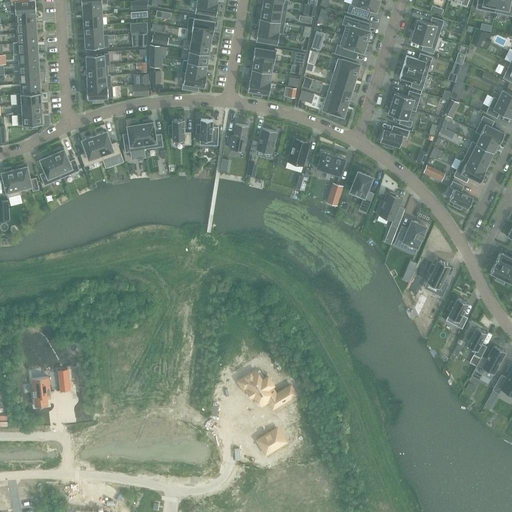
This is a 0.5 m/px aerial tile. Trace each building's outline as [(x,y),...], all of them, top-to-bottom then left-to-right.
[(28,0),(9,0),(10,2),(11,13),(16,13),(35,12),(36,12),(35,0),(34,0),(28,0)] [(196,0),(195,11),(198,12),(216,15),(218,3),(217,3),(198,0),(196,0)] [(286,12),(288,1),(284,0),(282,0),(263,0),(262,8),(286,12)] [(350,4),(347,12),(368,19),(371,11),(376,13),(380,2),(373,0),(352,0),(351,4),(350,4)] [(477,0),(476,8),(495,12),(497,0),(477,0)] [(510,0),(497,0),(495,12),(511,15),(511,3),(510,3),(510,0)] [(84,15),(102,14),(101,3),(83,4),(84,15)] [(284,22),(286,12),(262,8),(260,18),(284,22)] [(36,21),(35,12),(16,13),(17,23),(36,21)] [(102,25),(102,14),(84,15),(84,26),(102,25)] [(367,43),(370,32),(368,31),(371,24),(367,22),(345,16),(342,24),(346,25),(343,35),(367,43)] [(197,19),(189,17),(187,29),(188,29),(212,33),(213,33),(215,22),(197,19)] [(417,18),(414,29),(438,37),(444,20),(432,17),(430,22),(417,18)] [(284,22),(260,18),(259,29),(283,32),(284,22)] [(36,21),(17,23),(17,33),(37,32),(36,21)] [(132,23),(133,33),(147,32),(147,22),(132,23)] [(84,26),(85,37),(103,36),(102,25),(84,26)] [(257,32),(256,40),(274,43),(277,43),(279,32),(258,28),(257,32)] [(188,29),(187,39),(191,40),(210,43),(212,33),(188,29)] [(438,37),(414,29),(411,40),(423,44),(422,50),(433,53),(438,37)] [(37,42),(37,32),(17,33),(18,43),(37,42)] [(147,33),(139,33),(139,46),(147,46),(147,33)] [(153,34),(152,41),(161,43),(162,35),(153,34)] [(103,36),(85,37),(86,48),(105,47),(109,46),(108,39),(114,39),(114,35),(108,35),(103,36)] [(358,52),(364,53),(367,43),(343,35),(340,45),(337,45),(335,53),(356,59),(358,52)] [(475,37),(471,43),(480,47),(483,41),(475,37)] [(191,40),(190,50),(209,53),(210,43),(191,40)] [(314,40),(311,47),(320,50),(322,42),(314,40)] [(38,52),(37,42),(18,43),(13,43),(14,53),(18,53),(38,52)] [(150,44),(150,55),(159,57),(159,46),(150,44)] [(276,50),(255,47),(253,58),(254,58),(273,62),(274,62),(276,50)] [(207,65),(209,53),(190,50),(188,62),(207,65)] [(39,62),(38,52),(18,53),(19,63),(39,62)] [(87,66),(107,65),(110,64),(109,53),(86,55),(87,66)] [(418,59),(406,55),(403,66),(427,74),(432,57),(420,53),(418,59)] [(150,55),(149,66),(159,68),(159,57),(150,55)] [(311,57),(309,64),(313,65),(315,66),(317,59),(311,57)] [(252,69),(272,72),(273,62),(254,58),(252,69)] [(295,58),(294,65),(297,65),(303,66),(304,60),(295,58)] [(356,78),(360,65),(354,63),(338,58),(334,71),(356,78)] [(184,61),(182,71),(185,72),(205,75),(207,65),(184,61)] [(39,62),(19,63),(20,73),(39,72),(39,62)] [(511,63),(510,62),(503,78),(510,81),(511,82),(511,63)] [(107,65),(87,66),(87,77),(108,75),(107,65)] [(427,74),(403,66),(399,77),(412,81),(410,87),(422,90),(427,74)] [(272,72),(252,69),(251,79),(270,82),(272,72)] [(160,82),(160,70),(151,70),(151,82),(158,82),(160,82)] [(458,75),(457,79),(463,82),(466,72),(460,70),(458,75)] [(352,91),(356,78),(334,71),(330,84),(352,91)] [(39,72),(20,73),(20,84),(40,82),(39,72)] [(206,75),(205,75),(185,72),(183,83),(199,86),(205,87),(206,75)] [(449,72),(447,80),(455,83),(457,79),(458,75),(451,73),(449,72)] [(481,79),(495,86),(499,79),(484,72),(481,79)] [(313,81),(326,84),(328,76),(315,73),(313,81)] [(110,75),(108,75),(87,77),(88,87),(111,86),(110,75)] [(305,77),(303,85),(310,87),(312,79),(305,77)] [(123,88),(133,85),(131,79),(121,82),(123,88)] [(269,94),(271,83),(270,82),(251,79),(249,79),(248,90),(253,91),(253,95),(261,97),(262,93),(269,94)] [(40,82),(20,84),(21,94),(41,93),(40,82)] [(149,84),(140,84),(141,96),(149,95),(149,84)] [(348,104),(352,91),(330,84),(326,97),(348,104)] [(113,97),(112,86),(111,86),(88,87),(87,88),(88,99),(94,98),(94,103),(102,102),(102,98),(113,97)] [(289,87),(288,97),(295,98),(296,88),(289,87)] [(453,88),(450,97),(457,100),(461,92),(453,88)] [(511,93),(506,90),(503,89),(498,99),(511,105),(511,93)] [(302,90),(300,99),(306,101),(309,92),(302,90)] [(407,96),(395,92),(391,103),(416,110),(421,94),(409,90),(407,96)] [(445,90),(442,98),(448,99),(451,92),(445,90)] [(41,103),(41,93),(21,94),(16,94),(17,104),(22,104),(41,103)] [(346,109),(348,104),(326,97),(322,111),(344,117),(346,109)] [(494,97),(486,112),(496,117),(497,118),(499,112),(511,118),(511,116),(511,105),(498,99),(494,97)] [(42,113),(41,103),(22,104),(22,114),(42,113)] [(412,121),(408,120),(411,109),(391,103),(388,114),(401,118),(399,123),(410,127),(412,121)] [(447,106),(444,114),(452,118),(455,110),(447,106)] [(42,113),(22,114),(18,115),(18,125),(28,125),(28,129),(37,128),(37,124),(42,124),(42,113)] [(483,116),(475,131),(481,134),(498,142),(499,143),(504,133),(491,126),(494,121),(483,116)] [(172,125),(168,125),(169,134),(173,134),(173,140),(185,140),(185,144),(191,144),(190,132),(184,132),(184,119),(172,119),(172,125)] [(201,125),(196,125),(196,133),(200,133),(200,144),(218,145),(218,127),(212,126),(213,119),(201,119),(201,125)] [(143,123),(141,124),(145,149),(164,146),(162,134),(155,135),(153,122),(150,122),(150,120),(143,121),(143,123)] [(124,140),(125,152),(145,149),(141,124),(137,124),(137,122),(130,123),(131,125),(127,126),(129,139),(124,140)] [(229,148),(244,151),(248,125),(236,123),(234,135),(232,134),(229,148)] [(461,135),(464,129),(450,123),(448,129),(461,135)] [(391,131),(383,129),(380,140),(385,142),(384,146),(392,148),(393,144),(400,146),(403,136),(407,137),(409,130),(398,127),(393,125),(391,131)] [(442,126),(439,132),(445,135),(448,129),(442,126)] [(277,132),(262,128),(259,142),(253,140),(250,153),(256,155),(257,150),(272,154),(277,132)] [(107,131),(94,136),(103,160),(121,153),(117,142),(111,144),(107,131)] [(476,143),(493,152),(498,142),(481,134),(476,143)] [(103,160),(94,136),(82,140),(86,152),(81,154),(85,166),(103,160)] [(310,143),(294,138),(287,161),(303,166),(310,143)] [(489,162),(493,152),(476,143),(472,141),(467,151),(489,162)] [(55,153),(52,154),(62,177),(80,170),(75,159),(69,161),(64,149),(61,150),(60,148),(54,151),(55,153)] [(315,155),(313,162),(318,163),(317,167),(319,168),(318,170),(325,171),(325,170),(339,174),(344,156),(322,150),(320,156),(315,155)] [(422,150),(420,156),(426,158),(428,152),(422,150)] [(489,162),(467,151),(462,161),(484,171),(489,162)] [(43,158),(40,159),(45,171),(40,174),(45,185),(62,177),(52,154),(49,155),(49,153),(42,156),(43,158)] [(462,161),(461,160),(453,176),(466,182),(467,182),(469,177),(480,182),(485,172),(484,171),(462,161)] [(17,168),(14,169),(19,189),(32,186),(33,191),(39,189),(36,177),(30,179),(27,166),(24,167),(23,164),(17,166),(17,168)] [(426,164),(423,172),(432,176),(441,181),(445,174),(436,169),(426,164)] [(5,171),(2,172),(8,197),(21,194),(19,189),(14,169),(12,170),(11,167),(4,169),(5,171)] [(373,177),(358,171),(350,191),(364,197),(358,210),(365,213),(373,193),(367,191),(373,177)] [(300,175),(296,189),(304,191),(308,177),(300,175)] [(464,186),(453,181),(450,186),(454,188),(449,199),(455,201),(453,205),(460,209),(462,205),(468,208),(473,197),(461,191),(464,186)] [(333,183),(328,197),(339,200),(343,186),(333,183)] [(391,224),(397,227),(403,213),(397,211),(402,199),(395,196),(395,194),(390,192),(389,194),(387,193),(378,214),(393,220),(391,224)] [(8,199),(0,199),(0,220),(9,220),(9,208),(8,199)] [(401,229),(394,244),(404,248),(406,244),(407,243),(417,247),(423,234),(426,226),(411,220),(406,232),(401,229)] [(391,224),(384,242),(390,244),(397,227),(391,224)] [(511,258),(500,252),(495,262),(511,270),(511,258)] [(431,264),(428,271),(431,273),(427,282),(439,288),(436,293),(442,296),(449,282),(443,280),(450,265),(438,259),(435,265),(431,264)] [(410,261),(402,280),(408,283),(416,263),(410,261)] [(511,270),(495,262),(490,272),(497,276),(495,279),(503,283),(505,280),(511,283),(511,270)] [(447,308),(451,310),(446,320),(462,328),(467,317),(462,314),(468,303),(457,297),(455,303),(451,301),(447,308)] [(248,316),(239,322),(244,330),(252,324),(248,316)] [(473,332),(470,330),(466,337),(469,339),(466,345),(476,350),(474,354),(480,358),(487,346),(481,343),(487,332),(476,327),(473,332)] [(461,339),(456,347),(462,351),(467,343),(461,339)] [(506,352),(494,345),(487,359),(482,356),(471,375),(480,380),(485,369),(494,374),(506,352)] [(70,365),(60,365),(61,386),(71,385),(70,365)] [(511,368),(507,378),(501,375),(492,389),(499,393),(501,389),(511,394),(511,368)] [(260,369),(238,382),(243,390),(246,388),(250,395),(254,393),(260,402),(272,394),(276,400),(297,387),(293,381),(278,390),(273,383),(276,381),(272,375),(266,378),(260,369)] [(50,370),(32,371),(34,400),(47,399),(47,391),(51,390),(50,370)] [(469,383),(466,388),(473,392),(476,387),(469,383)] [(466,392),(463,398),(471,401),(474,394),(466,392)] [(488,397),(483,406),(489,409),(494,401),(488,397)] [(278,427),(257,440),(266,453),(283,442),(286,440),(285,439),(278,427)] [(302,460),(284,462),(286,476),(303,474),(302,460)] [(268,511),(275,506),(261,490),(237,511),(268,511)]
